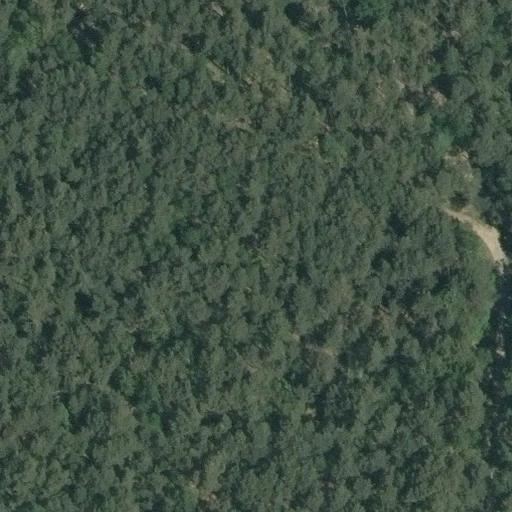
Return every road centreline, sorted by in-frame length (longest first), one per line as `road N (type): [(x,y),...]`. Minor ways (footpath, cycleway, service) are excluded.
road 1 (track): [(492,241),(413,199),(166,123),(0,60)]
road 2 (track): [(484,511),(492,241)]
